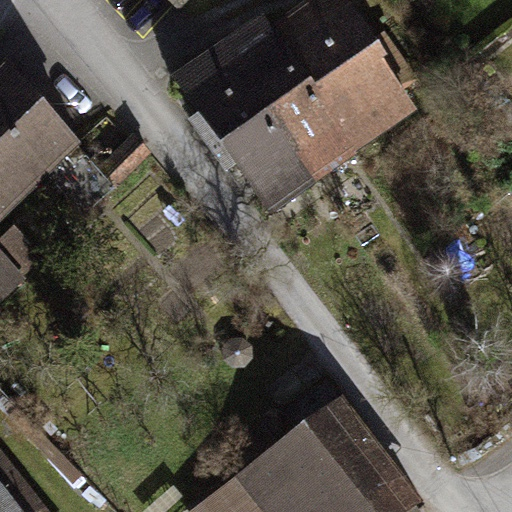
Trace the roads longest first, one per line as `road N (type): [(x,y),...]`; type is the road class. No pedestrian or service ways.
road 1 (residential): [(50,0),(252,242),(456,511)]
road 2 (track): [(261,0),(120,81)]
